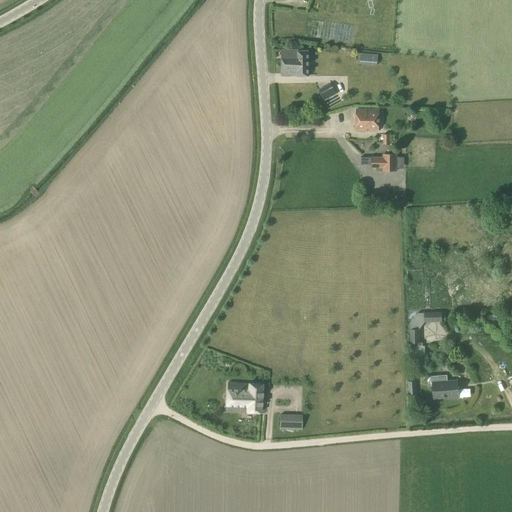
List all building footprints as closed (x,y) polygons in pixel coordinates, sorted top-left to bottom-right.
[(298,76),(299,51),(282,50),(282,75),(290,75),(290,76),(298,76)] [(299,51),(298,76),(298,77),(309,77),(309,51),(299,51)] [(360,64),(377,65),(378,55),(360,54),(360,64)] [(356,130),(379,130),(379,110),(356,110),(356,130)] [(372,167),(383,167),(383,170),(397,170),(397,155),(382,155),(382,157),(372,157),(372,167)] [(418,313),(409,324),(409,330),(410,343),(419,342),(419,330),(425,322),(425,320),(425,313),(418,313)] [(431,376),(431,383),(433,383),(434,398),(445,397),(445,399),(459,398),(457,381),(447,381),(445,380),(444,375),(431,376)] [(226,411),(261,412),(261,384),(248,382),(248,383),(226,383),(226,411)] [(280,429),(302,429),(302,415),(280,415),(280,429)]
